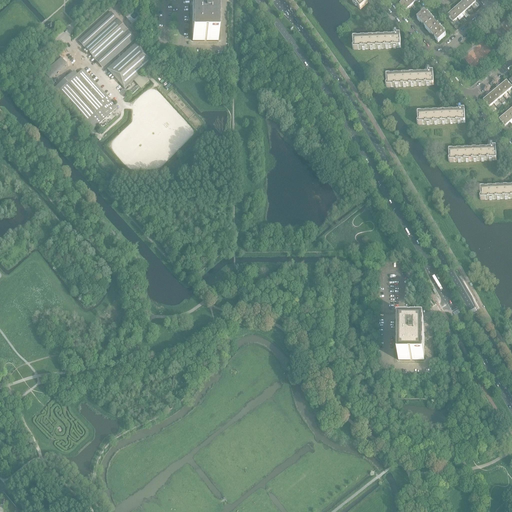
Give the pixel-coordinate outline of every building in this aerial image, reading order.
[(351,0),(357,6),(360,10),(368,3),(367,3),(369,1),(370,2),(370,1),(370,0),(351,0)] [(410,7),(404,0),(400,4),(406,11),(410,7)] [(471,7),(465,0),(461,4),(467,11),(471,7)] [(467,11),(461,4),(456,8),(462,14),(467,11)] [(218,28),(218,23),(218,18),(218,5),(211,5),(206,5),(204,5),(192,5),(193,5),(193,9),(193,14),(193,18),(193,23),(193,28),(193,32),(193,37),(193,41),(192,41),(204,41),(206,41),(218,41),(218,37),(218,32),(218,28)] [(462,14),(456,8),(452,12),(458,18),(462,14)] [(427,31),(435,24),(425,12),(417,19),(420,23),(421,22),(426,27),(425,28),(427,31)] [(458,18),(452,12),(447,16),(453,23),(458,18)] [(133,38),(110,13),(78,43),(101,67),(133,38)] [(438,43),(446,36),(435,24),(427,31),(430,34),(431,33),(436,39),(435,40),(438,43)] [(135,25),(133,26),(133,27),(141,36),(143,34),(135,25)] [(401,48),(400,38),(400,35),(397,35),(396,33),(397,33),(397,30),(392,30),(392,37),(357,39),(357,38),(352,38),(352,40),(353,40),(354,50),(396,48),(399,48),(401,48)] [(67,65),(61,59),(42,76),(47,82),(49,80),(50,81),(67,65)] [(434,86),(433,75),(433,76),(433,73),(430,73),(430,70),(430,68),(426,68),(426,73),(425,73),(426,75),(390,76),(390,75),(385,75),(385,78),(386,78),(387,88),(432,86),(434,86)] [(83,69),(77,75),(74,71),(53,90),(91,132),(98,126),(112,113),(118,108),(83,69)] [(511,88),(511,87),(507,81),(502,85),(507,92),(511,88)] [(507,92),(502,85),(497,89),(503,96),(507,92)] [(503,96),(497,89),(492,93),(498,100),(503,96)] [(498,100),(492,93),(488,97),(493,104),(498,100)] [(493,104),(488,97),(483,101),(489,107),(493,104)] [(465,123),(465,113),(464,113),(464,111),(465,111),(465,110),(461,110),(461,108),(461,105),(457,106),(457,112),(421,114),(421,113),(416,113),(416,115),(418,115),(418,125),(463,123),(465,123)] [(510,123),(504,116),(499,120),(505,127),(510,123)] [(497,161),(496,151),(495,148),(496,148),(492,148),(492,146),(493,146),(493,143),(488,143),(489,148),(488,148),(488,150),(453,151),(453,150),(448,150),(448,153),(449,153),(449,163),(495,161),(497,161)] [(511,187),(484,189),(484,188),(479,188),(479,191),(480,191),(481,200),(511,199),(511,187)] [(424,347),(424,342),(424,338),(424,337),(424,330),(424,324),(412,324),(410,324),(398,324),(399,324),(399,328),(399,329),(399,333),(399,337),(399,338),(399,342),(399,347),(399,351),(399,352),(399,356),(399,360),(398,360),(398,361),(410,361),(410,360),(412,360),(412,361),(424,361),(424,360),(423,356),(424,356),(424,352),(424,351),(424,347)]
